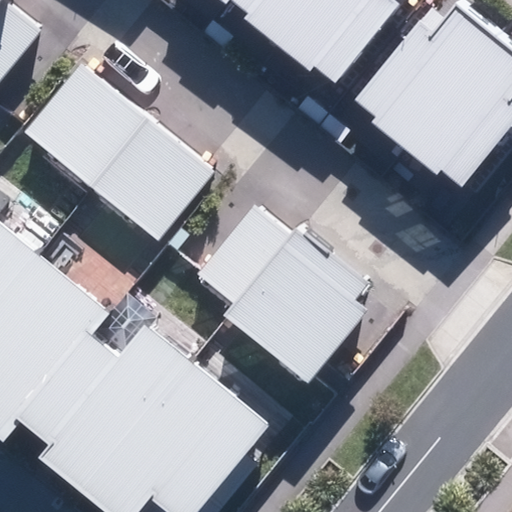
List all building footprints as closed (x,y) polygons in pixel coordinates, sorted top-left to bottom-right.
[(0,0),(0,82),(37,36),(0,5),(0,0)] [(316,63),(336,79),(398,3),(394,0),(223,0),(227,3),(229,0),(236,0),(250,11),(246,17),(311,69),(316,63)] [(443,169),(463,186),(511,130),(511,44),(464,3),(435,36),(423,25),(356,101),(375,117),(372,120),(436,176),(443,169)] [(18,137),(155,248),(212,177),(76,67),(18,137)] [(191,279),(306,384),(367,318),(355,307),(369,291),(294,223),(280,238),(252,213),(191,279)] [(139,511),(154,496),(172,511),(194,511),(268,426),(150,326),(122,358),(92,332),(110,311),(0,217),(0,432),(5,436),(22,417),(50,441),(42,450),(115,511),(139,511)]
